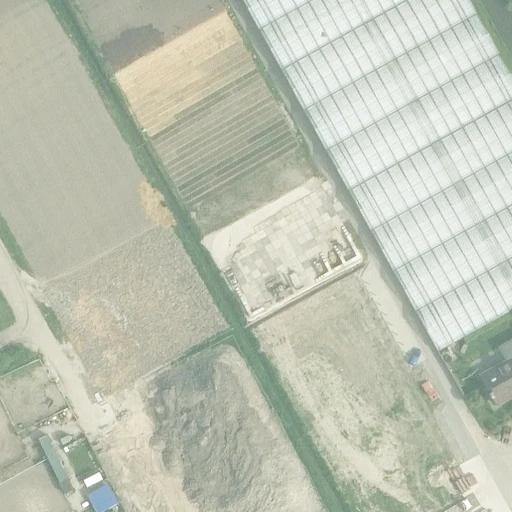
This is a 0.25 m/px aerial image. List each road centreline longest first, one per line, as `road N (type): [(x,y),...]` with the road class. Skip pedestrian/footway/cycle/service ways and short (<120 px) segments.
road 1 (unclassified): [(509,492),(231,0)]
road 2 (residential): [(142,440),(348,324),(443,486)]
road 3 (unclassified): [(91,421),(0,253)]
